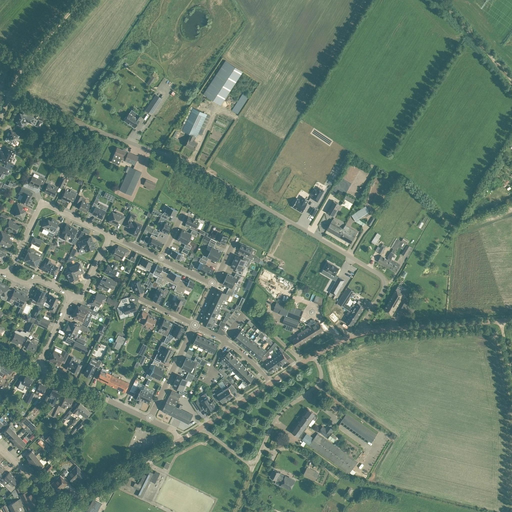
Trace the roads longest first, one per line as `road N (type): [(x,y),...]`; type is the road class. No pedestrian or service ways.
road 1 (unclassified): [(363,333),(384,285),(380,275),(184,161),(9,96)]
road 2 (unclassified): [(202,426),(253,462),(278,415),(317,385),(313,355)]
road 3 (residential): [(110,235),(41,202),(7,274)]
road 4 (unclassified): [(363,333),(511,320)]
road 5 (unclassified): [(51,509),(172,444)]
road 6 (residential): [(148,419),(37,366)]
